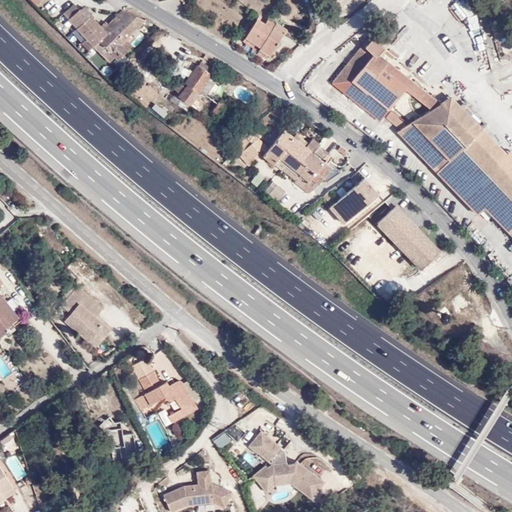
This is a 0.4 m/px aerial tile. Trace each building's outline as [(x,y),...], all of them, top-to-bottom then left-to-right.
[(117,45),(143,19),(127,11),(116,24),(111,19),(101,28),(88,17),(90,15),(81,6),(77,11),(71,5),(61,14),(91,44),(96,40),(108,52),(114,58),(123,49),(117,45)] [(116,24),(127,11),(122,8),(111,19),(116,24)] [(270,28),(272,24),(274,22),(265,16),(262,22),(270,28)] [(257,48),(267,55),(282,30),(272,24),(270,28),(262,22),(254,17),(243,35),(258,46),(257,48)] [(258,46),(243,35),(240,40),(255,50),(254,52),(264,59),(267,55),(257,48),(258,46)] [(94,52),(102,59),(108,52),(96,40),(91,44),(89,46),(90,47),(94,52)] [(405,91),(428,110),(438,103),(380,56),(385,49),(373,40),(366,47),(362,45),(331,83),(379,122),(405,91)] [(194,97),(198,92),(210,76),(196,65),(190,73),(187,71),(182,76),(185,78),(181,82),(185,85),(182,87),(175,82),(170,87),(174,90),(172,93),(201,114),(204,109),(215,117),(221,111),(216,108),(219,104),(211,98),(205,106),(194,97)] [(203,96),(215,81),(210,76),(198,92),(203,96)] [(449,96),(438,103),(428,110),(397,131),(478,215),(484,208),(511,237),(511,177),(508,174),(450,113),(454,109),(454,105),(453,101),(451,97),(449,96)] [(511,154),(509,152),(505,154),(451,97),(453,101),(454,105),(454,109),(450,113),(508,174),(511,177),(511,154)] [(155,104),(150,110),(162,120),(167,114),(155,104)] [(392,113),(387,119),(394,124),(398,118),(392,113)] [(406,125),(398,118),(394,124),(400,129),(406,125)] [(314,184),(328,167),(309,152),(300,144),(290,136),(282,129),(267,148),(262,153),(260,156),(271,164),(274,160),(303,184),(308,178),(314,184)] [(244,137),(250,143),(256,138),(248,132),(244,137)] [(290,136),(300,144),(303,140),(294,132),(290,136)] [(244,137),(241,135),(233,142),(242,151),(250,143),(244,137)] [(300,144),(309,152),(316,144),(307,136),(303,140),(300,144)] [(261,142),(256,138),(250,143),(242,151),(238,155),(246,164),(255,154),(253,152),(256,149),(261,142)] [(262,153),(267,148),(261,142),(256,149),(262,153)] [(274,160),(271,164),(307,192),(314,184),(308,178),(303,184),(274,160)] [(373,185),(356,169),(347,177),(364,195),(373,185)] [(271,181),(264,192),(279,203),(287,192),(271,181)] [(335,200),(325,190),(319,195),(330,205),(335,200)] [(347,195),(340,202),(347,210),(354,203),(347,195)] [(384,235),(367,252),(394,279),(406,268),(397,259),(402,253),(384,235)] [(84,338),(90,331),(98,337),(108,326),(93,313),(100,306),(74,284),(58,303),(66,310),(59,318),(84,338)] [(0,328),(18,313),(0,292),(0,328)] [(90,331),(84,338),(91,345),(98,337),(90,331)] [(151,371),(143,357),(127,366),(135,380),(151,371)] [(110,370),(112,373),(115,379),(121,376),(116,366),(110,370)] [(195,408),(181,384),(176,380),(167,385),(163,380),(158,383),(151,371),(135,380),(143,392),(131,399),(137,410),(161,397),(163,400),(166,401),(169,401),(172,400),(177,408),(164,416),(169,423),(195,408)] [(110,460),(125,457),(121,436),(111,437),(108,424),(102,425),(97,419),(87,428),(97,439),(101,468),(110,466),(110,460)] [(286,451),(262,431),(246,449),(258,459),(260,456),(267,462),(265,464),(252,477),(259,485),(270,473),(274,485),(290,485),(313,501),(325,483),(296,463),(294,466),(286,466),(286,451)] [(25,476),(17,454),(6,459),(14,480),(25,476)] [(4,496),(1,491),(13,483),(0,462),(0,499),(5,497),(4,496)] [(186,484),(165,493),(173,511),(190,504),(216,501),(225,506),(233,491),(213,482),(212,469),(199,470),(200,482),(186,484)] [(274,485),(270,473),(259,485),(266,492),(274,485)] [(4,496),(16,488),(13,483),(1,491),(4,496)]
